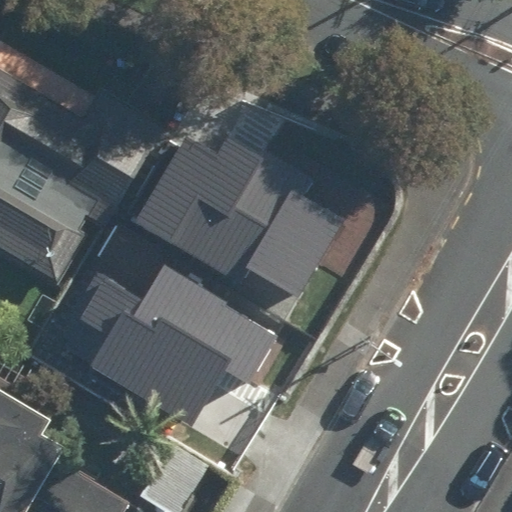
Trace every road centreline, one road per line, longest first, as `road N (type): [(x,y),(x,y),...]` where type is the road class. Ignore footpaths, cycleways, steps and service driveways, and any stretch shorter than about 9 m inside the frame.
road 1 (tertiary): [(511,286),(376,511)]
road 2 (residential): [(511,66),(357,0)]
